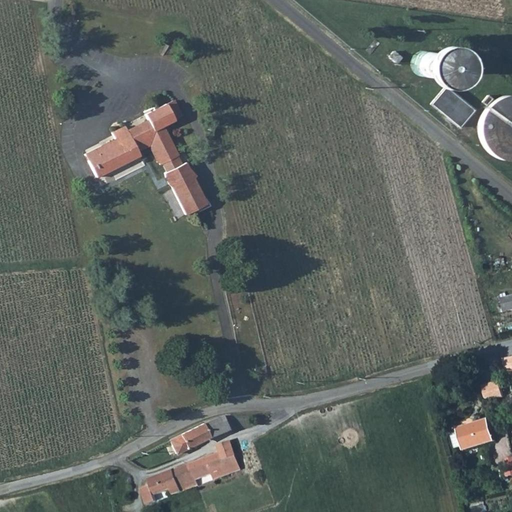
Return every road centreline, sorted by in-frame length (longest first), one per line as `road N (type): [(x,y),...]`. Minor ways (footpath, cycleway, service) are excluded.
road 1 (unclassified): [(0,492),(93,469),(226,407),(302,404),(511,347)]
road 2 (residential): [(276,0),(511,196)]
